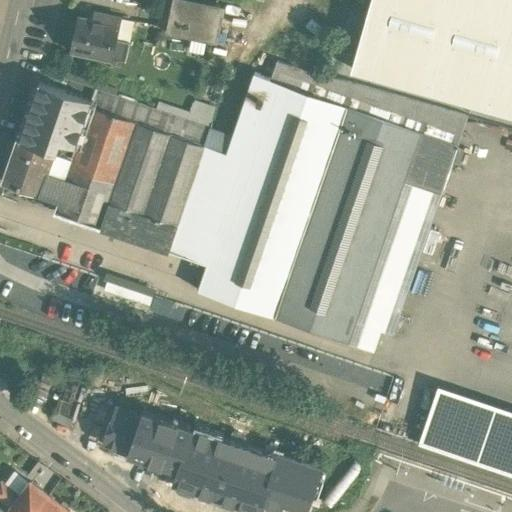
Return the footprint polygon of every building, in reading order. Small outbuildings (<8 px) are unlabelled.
[(221,7),(187,0),(172,0),(166,32),(213,42),(221,7)] [(511,0),(371,0),(352,69),(511,114),(511,0)] [(78,16),(71,50),(113,59),(114,56),(125,58),(128,41),(116,38),(121,17),(95,11),(93,19),(78,16)] [(468,115),(278,62),(276,62),(271,77),(254,72),(227,151),(206,144),(91,106),(76,145),(75,145),(71,157),(56,199),(58,199),(54,211),(175,252),(207,262),(198,288),(374,348),(381,328),(394,332),(468,115)] [(91,99),(40,81),(20,139),(57,151),(61,140),(75,145),(76,145),(91,106),(93,100),(91,99)] [(211,127),(95,88),(91,99),(93,100),(91,106),(206,144),(211,127)] [(57,151),(20,139),(4,181),(39,193),(56,199),(71,157),(57,151)] [(66,376),(44,368),(37,389),(59,397),(66,376)] [(88,382),(66,375),(66,376),(59,397),(55,409),(77,416),(88,382)] [(420,443),(511,475),(511,408),(441,384),(420,443)] [(144,416),(121,408),(111,440),(133,447),(144,416)] [(167,421),(145,413),(144,416),(133,447),(132,450),(180,466),(193,429),(167,421)] [(333,477),(193,429),(180,466),(171,492),(231,511),(261,511),(262,511),(265,511),(282,511),(284,508),(296,511),(303,511),(308,500),(323,505),(333,477)] [(11,507),(9,509),(13,511),(36,511),(49,495),(30,481),(19,496),(11,507)] [(19,496),(0,482),(0,498),(11,507),(19,496)] [(49,495),(36,511),(63,511),(66,509),(49,495)]
